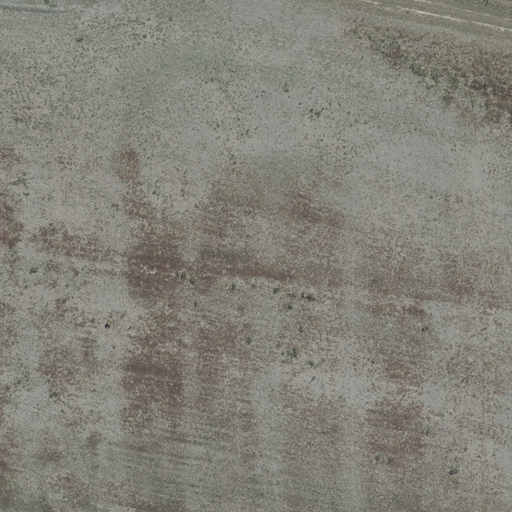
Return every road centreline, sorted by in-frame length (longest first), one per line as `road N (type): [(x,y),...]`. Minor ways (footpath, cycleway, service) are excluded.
road 1 (track): [(511,86),(64,0)]
road 2 (track): [(80,511),(0,155)]
